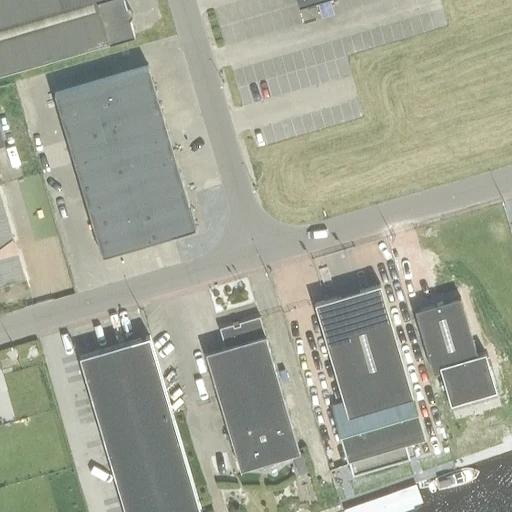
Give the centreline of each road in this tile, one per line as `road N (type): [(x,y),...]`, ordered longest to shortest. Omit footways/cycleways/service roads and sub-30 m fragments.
road 1 (unclassified): [(0,330),(256,254)]
road 2 (unclassified): [(256,254),(511,179)]
road 3 (unclassified): [(256,254),(181,0)]
